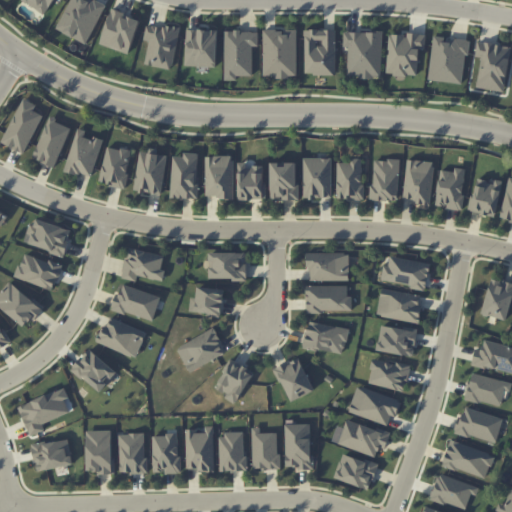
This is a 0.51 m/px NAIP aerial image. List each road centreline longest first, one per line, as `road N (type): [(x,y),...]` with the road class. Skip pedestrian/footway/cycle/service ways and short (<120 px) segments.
road 1 (residential): [(0,37),(59,75),(129,102),(190,112),(430,118),(511,132)]
road 2 (residential): [(0,177),(123,221),(428,235),(511,255)]
road 3 (residential): [(0,441),(12,503),(310,497),(360,511)]
road 4 (residential): [(391,511),(432,408),(465,244)]
road 5 (residential): [(106,216),(76,314),(54,348),(0,383)]
road 6 (residential): [(511,17),(383,0)]
